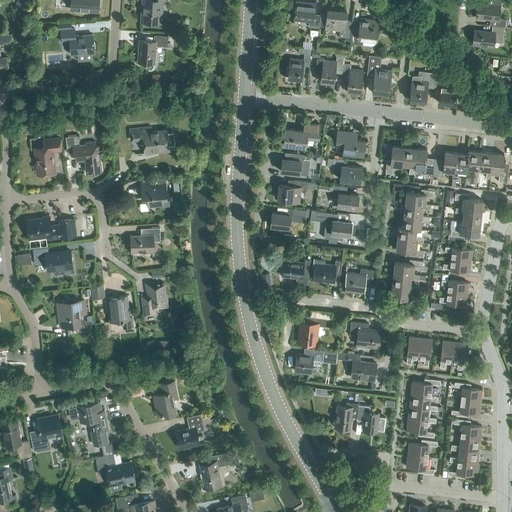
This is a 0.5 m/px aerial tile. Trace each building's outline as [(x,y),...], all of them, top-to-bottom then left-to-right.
[(97,11),(97,0),(71,0),(71,9),(97,11)] [(165,1),(164,0),(142,0),(141,21),(161,23),(163,0),(165,1)] [(489,25),(492,25),(504,26),(505,26),(506,19),(498,18),(499,5),(499,0),(485,0),(486,3),(477,2),(475,17),(490,19),(489,25)] [(319,26),(321,14),(314,14),(316,3),(296,1),(294,18),(309,19),(309,25),(319,26)] [(349,37),(351,21),(345,20),(346,10),(327,8),(325,27),(340,29),(339,36),(345,37),(349,37)] [(350,43),(362,45),(370,46),(370,45),(372,45),(374,45),(375,43),(376,41),(376,40),(378,20),(360,18),(359,26),(351,25),(350,43)] [(502,42),(504,26),(492,25),(491,32),(474,30),(472,44),(493,46),(494,41),(502,42)] [(30,28),(20,29),(21,41),(31,40),(30,28)] [(75,28),(72,28),(60,29),(61,41),(69,41),(70,54),(77,54),(77,59),(85,59),(85,53),(94,52),(93,34),(75,35),(75,28)] [(0,42),(10,42),(9,30),(0,30),(0,42)] [(167,46),(168,35),(154,34),(153,41),(139,40),(139,45),(138,45),(138,48),(139,48),(138,62),(154,63),(155,45),(167,46)] [(184,38),(183,47),(194,48),(195,39),(184,38)] [(428,54),(428,47),(415,46),(415,53),(428,54)] [(309,66),(310,53),(311,49),(302,48),(301,53),(304,53),(303,59),(290,58),(288,77),(301,79),(303,65),(309,66)] [(380,68),(380,64),(381,56),(369,55),(367,70),(375,71),(372,92),(388,93),(389,82),(392,80),(390,78),(391,70),(380,68)] [(335,69),(342,70),(343,63),(344,57),(337,56),(336,56),(336,61),(323,59),(322,57),(319,57),(317,59),(315,71),(317,73),(321,73),(320,81),(333,83),(335,69)] [(350,68),(350,64),(343,63),(342,70),(341,76),(349,76),(347,90),(360,92),(363,70),(350,68)] [(434,88),(435,74),(436,72),(419,70),(418,77),(412,76),(409,99),(425,101),(427,87),(434,88)] [(454,104),(456,86),(444,85),(445,75),(435,74),(434,88),(434,90),(440,91),(438,102),(454,104)] [(318,138),(320,124),(305,122),(304,130),(285,128),(283,144),(305,147),(306,136),(318,138)] [(145,153),(169,150),(166,130),(151,131),(150,127),(130,129),(131,140),(143,139),(145,153)] [(363,155),(365,140),(352,138),(353,132),(337,130),(337,137),(339,137),(338,142),(344,143),(343,152),(363,155)] [(79,144),(78,135),(65,137),(67,152),(75,151),(76,160),(85,159),(87,173),(101,171),(100,171),(99,159),(100,159),(99,152),(102,152),(102,145),(96,145),(95,141),(85,142),(85,143),(79,144)] [(53,151),(61,150),(59,137),(43,139),(44,148),(34,149),(37,173),(55,171),(53,151)] [(402,165),(404,146),(392,145),(391,160),(387,159),(385,173),(391,173),(392,166),(401,166),(402,164),(402,165)] [(413,168),(415,148),(404,146),(402,165),(410,165),(409,173),(414,174),(414,168),(413,168)] [(427,149),(415,148),(413,168),(414,168),(422,169),(422,173),(428,174),(429,164),(425,164),(427,149)] [(478,169),(481,151),(468,149),(468,153),(466,168),(467,168),(475,168),(474,176),(478,177),(479,169),(478,169)] [(454,172),(456,152),(445,151),(443,166),(439,165),(437,178),(444,179),(445,171),(453,172),(454,172)] [(490,172),(493,152),(481,151),(478,169),(479,169),(487,170),(486,178),(490,178),(491,172),(490,172)] [(468,153),(456,152),(454,172),(453,172),(452,178),(457,179),(458,171),(466,172),(467,168),(466,168),(468,153)] [(502,168),(504,153),(493,152),(490,172),(491,172),(499,173),(498,181),(507,182),(508,169),(502,168)] [(297,153),(296,159),(282,158),(280,171),(307,174),(310,155),(297,153)] [(334,158),(333,166),(332,169),(341,170),(340,179),(360,182),(362,167),(345,165),(346,159),(334,158)] [(306,191),(307,181),(293,180),(293,186),(279,184),(277,199),(299,202),(300,191),(306,191)] [(169,205),(167,194),(166,182),(140,185),(142,197),(146,196),(148,207),(164,205),(169,205)] [(331,191),(332,185),(319,183),(318,190),(331,191)] [(332,184),(332,185),(331,191),(331,196),(338,197),(337,205),(357,208),(358,194),(347,193),(347,186),(332,184)] [(434,197),(434,190),(421,189),(421,193),(406,191),(405,202),(425,205),(425,204),(426,196),(434,197)] [(455,193),(454,199),(462,200),(461,208),(461,209),(482,211),(483,200),(468,198),(469,194),(455,193)] [(431,204),(425,204),(425,205),(405,202),(404,214),(421,217),(422,216),(422,208),(430,209),(431,204)] [(456,207),(455,212),(463,213),(462,221),(460,221),(480,223),(482,211),(461,209),(461,208),(456,207)] [(305,219),(306,216),(306,210),(288,208),(287,214),(272,212),(270,225),(289,228),(290,220),(292,220),(292,218),(305,219)] [(315,217),(321,218),(326,219),(324,238),(341,240),(342,234),(350,234),(351,221),(336,220),(337,213),(322,212),(317,211),(315,213),(315,217)] [(430,217),(422,216),(421,217),(404,214),(402,226),(402,227),(416,228),(420,229),(421,220),(429,221),(430,217)] [(50,225),(49,217),(27,219),(29,238),(46,236),(46,239),(75,236),(73,219),(60,220),(60,224),(50,225)] [(451,229),(450,235),(464,237),(464,233),(479,234),(480,223),(460,221),(459,230),(451,229)] [(415,236),(416,228),(402,227),(402,226),(398,226),(397,238),(417,240),(417,241),(423,242),(423,237),(415,236)] [(152,241),(160,240),(160,227),(145,228),(145,235),(132,235),(133,252),(153,251),(152,241)] [(416,249),(417,241),(417,240),(397,238),(396,249),(410,251),(410,255),(423,257),(424,250),(416,249)] [(471,260),(472,249),(452,247),(445,246),(445,251),(452,252),(451,258),(471,260)] [(48,270),(72,267),(70,250),(48,253),(47,247),(33,248),(34,264),(47,262),(48,270)] [(19,263),(32,262),(31,252),(18,252),(19,263)] [(470,272),(471,260),(451,258),(450,264),(443,264),(443,268),(450,269),(470,272)] [(308,274),(310,260),(304,259),(303,262),(284,259),(282,275),(296,277),(295,283),(301,283),(302,273),(308,274)] [(422,267),(423,261),(409,259),(409,263),(394,262),(393,273),(413,275),(413,274),(414,266),(422,267)] [(335,265),(315,263),(314,279),(333,281),(334,274),(340,275),(342,261),(335,260),(335,265)] [(371,283),(373,269),(360,268),(360,273),(346,272),(344,282),(345,282),(344,290),(364,292),(366,283),(371,283)] [(269,272),(261,274),(263,286),(271,285),(269,272)] [(419,275),(413,274),(413,275),(393,273),(391,286),(409,288),(410,287),(411,279),(418,280),(419,275)] [(467,293),(468,282),(448,280),(441,280),(441,284),(448,285),(447,291),(467,293)] [(161,307),(167,306),(166,298),(164,298),(163,285),(158,285),(158,282),(146,283),(147,293),(141,294),(144,315),(155,313),(154,307),(161,306),(161,307)] [(105,297),(103,284),(91,285),(92,298),(105,297)] [(412,287),(410,287),(409,288),(391,286),(390,296),(405,298),(404,302),(418,303),(418,297),(411,296),(412,287)] [(466,305),(467,293),(447,291),(447,297),(440,297),(439,301),(446,302),(466,305)] [(123,328),(133,326),(132,317),(129,317),(126,295),(119,296),(119,297),(107,298),(110,321),(122,319),(123,328)] [(79,315),(86,314),(84,300),(57,303),(60,327),(81,324),(79,315)] [(317,325),(327,326),(332,327),(332,319),(307,316),(306,322),(301,321),(298,342),(315,344),(317,325)] [(380,330),(368,329),(368,323),(351,321),(349,335),(357,336),(356,344),(378,346),(380,330)] [(418,357),(420,337),(409,336),(407,356),(406,363),(411,363),(412,356),(418,357)] [(429,358),(431,338),(420,337),(418,357),(424,358),(423,365),(428,365),(429,358)] [(451,361),(454,341),(442,340),(440,360),(441,360),(440,367),(445,367),(445,360),(451,361)] [(463,362),(465,342),(454,341),(451,361),(458,362),(457,369),(462,369),(462,362),(463,362)] [(322,361),(323,355),(323,351),(323,350),(311,348),(310,355),(297,353),(295,371),(311,373),(312,359),(322,361)] [(345,359),(346,352),(337,351),(336,358),(345,359)] [(360,354),(346,352),(345,359),(353,360),(351,377),(374,380),(376,363),(359,361),(360,354)] [(440,385),(440,380),(424,378),(424,382),(412,381),(411,393),(430,395),(432,384),(440,385)] [(173,397),(177,396),(174,381),(161,384),(163,393),(153,395),(157,415),(166,412),(167,415),(176,413),(173,397)] [(480,401),(482,389),(470,388),(470,384),(455,382),(454,386),(462,387),(461,399),(480,401)] [(429,405),(430,395),(411,393),(409,405),(429,407),(429,409),(437,410),(437,406),(429,405)] [(479,414),(480,401),(461,399),(459,411),(451,410),(451,414),(467,416),(467,412),(479,414)] [(94,444),(108,441),(106,429),(108,428),(104,410),(102,410),(100,401),(77,406),(80,421),(91,419),(93,431),(91,431),(94,444)] [(357,417),(358,405),(358,403),(346,402),(346,406),(337,405),(335,427),(350,429),(351,416),(357,417)] [(377,432),(379,412),(369,411),(370,406),(358,405),(357,417),(357,419),(363,420),(362,430),(377,432)] [(428,417),(429,409),(429,407),(409,405),(408,417),(428,420),(427,422),(435,422),(436,418),(428,417)] [(47,438),(62,435),(58,413),(45,416),(46,420),(37,422),(40,433),(32,435),(36,450),(49,447),(47,438)] [(204,430),(200,415),(188,418),(190,428),(176,431),(180,448),(204,442),(201,430),(204,430)] [(426,431),(427,422),(428,420),(408,417),(406,429),(418,431),(418,435),(434,437),(434,432),(426,431)] [(19,459),(32,456),(29,440),(21,441),(16,418),(1,422),(5,445),(16,443),(17,447),(18,454),(19,459)] [(480,438),(482,426),(470,425),(470,421),(454,419),(454,423),(462,424),(460,436),(480,438)] [(479,450),(480,438),(460,436),(459,445),(451,444),(451,449),(459,450),(459,448),(479,450)] [(437,446),(437,441),(421,439),(421,443),(409,442),(407,454),(427,456),(429,445),(437,446)] [(477,462),(479,450),(459,448),(459,450),(458,457),(450,456),(449,461),(457,462),(458,460),(477,462)] [(218,466),(229,464),(227,452),(208,456),(210,463),(200,465),(205,487),(222,484),(218,466)] [(99,474),(108,472),(112,489),(121,488),(120,482),(134,479),(130,461),(116,464),(113,453),(95,457),(99,474)] [(426,468),(427,456),(407,454),(406,466),(418,468),(417,472),(433,473),(434,469),(426,468)] [(34,473),(31,457),(23,459),(26,475),(34,473)] [(476,474),(477,462),(458,460),(457,462),(456,472),(448,471),(448,475),(464,477),(464,473),(476,474)] [(7,479),(12,478),(10,467),(0,468),(0,499),(10,497),(7,479)] [(250,491),(252,499),(264,497),(263,489),(250,491)] [(155,511),(153,501),(140,504),(137,493),(115,498),(118,511),(121,511),(133,510),(133,511),(155,511)] [(239,511),(239,509),(248,507),(245,494),(231,497),(233,504),(218,508),(219,511),(239,511)]
